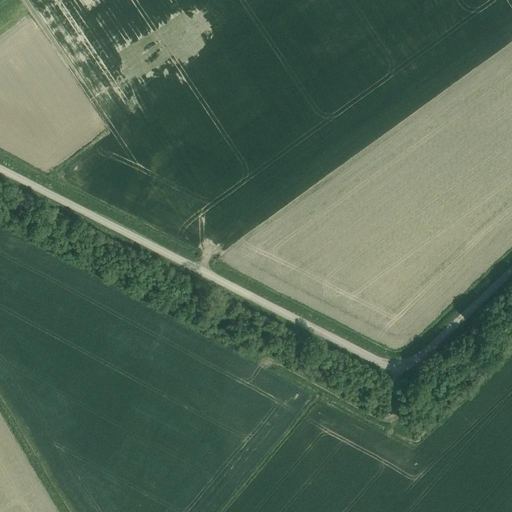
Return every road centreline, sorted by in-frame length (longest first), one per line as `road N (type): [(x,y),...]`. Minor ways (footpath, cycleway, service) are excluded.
road 1 (unclassified): [(511,270),(411,364),(397,367),(0,167)]
road 2 (track): [(397,367),(395,406),(380,408),(0,204)]
